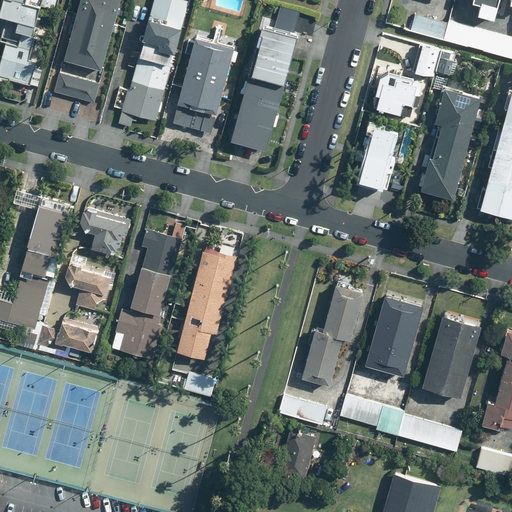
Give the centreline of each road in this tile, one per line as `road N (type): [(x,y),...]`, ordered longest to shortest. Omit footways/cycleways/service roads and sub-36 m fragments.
road 1 (residential): [(0,131),(302,213)]
road 2 (residential): [(302,213),(360,0)]
road 3 (residential): [(302,213),(511,271)]
